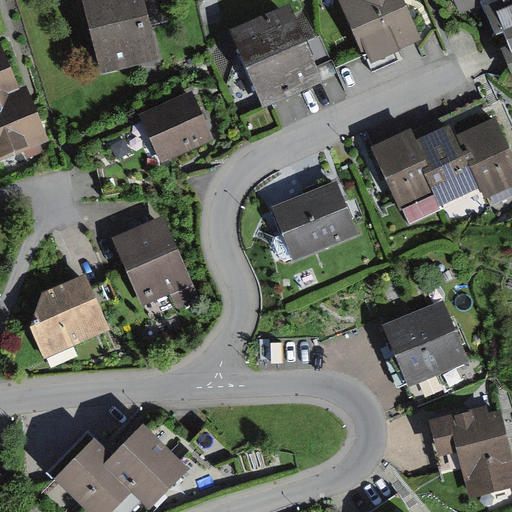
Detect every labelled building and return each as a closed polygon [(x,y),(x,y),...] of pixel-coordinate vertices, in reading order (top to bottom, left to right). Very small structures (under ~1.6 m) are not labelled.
[(159,60),(143,0),(83,0),(103,75),(159,60)] [(339,0),(338,1),(369,66),(424,40),(404,0),(339,0)] [(511,0),(467,0),(470,5),(483,0),(497,0),(511,41),(511,0)] [(284,8),(236,30),(270,103),(319,80),(284,8)] [(0,45),(0,162),(49,142),(26,88),(19,91),(0,45)] [(191,97),(145,117),(163,158),(209,139),(191,97)] [(423,138),(446,186),(452,198),(487,181),(466,136),(459,121),(423,138)] [(466,136),(487,181),(490,192),(511,181),(511,148),(498,121),(466,136)] [(446,186),(423,138),(417,125),(378,144),(407,204),(446,186)] [(336,181),(272,209),(294,260),(359,232),(336,181)] [(119,246),(143,301),(187,281),(163,226),(119,246)] [(83,283),(26,307),(46,353),(103,328),(83,283)] [(387,318),(411,380),(462,360),(437,298),(387,318)] [(511,460),(499,412),(488,415),(486,406),(428,422),(438,459),(458,454),(470,499),(511,487),(511,460)] [(142,433),(110,465),(133,488),(149,504),(181,472),(142,433)] [(93,449),(63,479),(96,511),(108,511),(133,488),(110,465),(93,449)]
